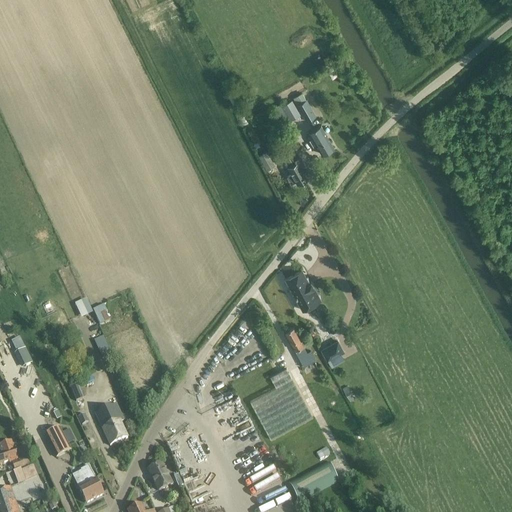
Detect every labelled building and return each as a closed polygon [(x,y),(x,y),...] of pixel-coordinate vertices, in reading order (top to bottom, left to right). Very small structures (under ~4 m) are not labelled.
[(306,100),(297,105),(307,122),(316,116),(306,100)] [(275,107),(283,122),(285,124),(291,120),(291,119),(299,115),(293,102),(284,107),(282,103),(275,107)] [(307,137),(309,140),(313,147),(316,145),(322,154),(334,147),(321,125),(309,132),(311,135),(307,137)] [(301,165),(310,160),(305,151),(302,147),(288,155),(293,164),(288,167),(292,174),(287,177),(291,184),(296,181),(298,184),(309,178),(301,165)] [(267,151),(259,156),(267,170),(275,166),(267,151)] [(26,160),(37,184),(44,180),(32,157),(26,160)] [(286,279),(303,310),(321,301),(311,282),(309,283),(301,270),(286,279)] [(96,289),(90,292),(94,300),(100,298),(96,289)] [(111,321),(106,310),(103,305),(92,311),(100,326),(111,321)] [(293,327),(285,332),(290,341),(298,357),(300,356),(305,365),(314,360),(309,351),(306,353),(298,336),(293,327)] [(51,340),(57,337),(54,330),(48,333),(51,340)] [(31,331),(23,334),(27,344),(36,341),(31,331)] [(101,356),(111,353),(106,336),(96,340),(101,356)] [(322,350),(328,361),(343,352),(338,341),(322,350)] [(26,349),(14,354),(22,369),(33,364),(26,349)] [(271,441),(312,418),(286,368),(270,377),(276,388),(250,402),(271,441)] [(76,402),(85,398),(79,383),(69,386),(76,402)] [(347,386),(343,388),(350,401),(354,399),(347,386)] [(120,422),(124,420),(116,405),(95,415),(110,446),(128,438),(120,422)] [(77,417),(82,426),(88,423),(84,414),(77,417)] [(56,459),(70,451),(59,429),(48,435),(47,432),(43,434),(56,459)] [(34,464),(27,445),(17,450),(21,457),(17,459),(11,442),(0,445),(0,449),(2,454),(0,454),(0,465),(10,462),(10,464),(12,463),(15,471),(34,464)] [(328,462),(288,483),(298,503),(338,482),(328,462)] [(158,491),(171,485),(166,473),(161,464),(148,471),(153,480),(158,491)] [(18,485),(37,477),(33,466),(21,471),(20,469),(13,472),(18,485)] [(75,482),(86,504),(103,495),(89,467),(82,470),(86,477),(75,482)] [(278,481),(259,490),(261,496),(280,487),(278,481)] [(19,511),(10,488),(0,491),(0,511),(19,511)]
